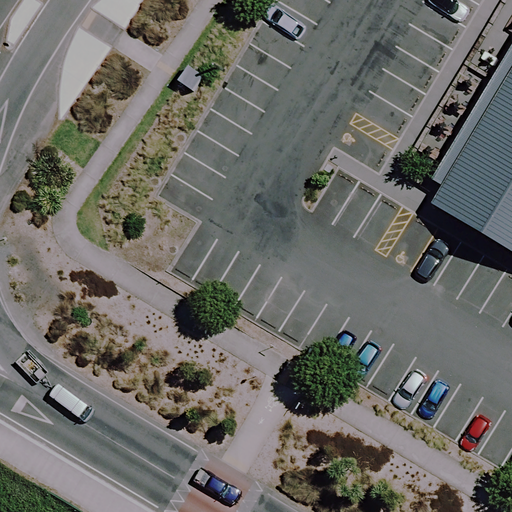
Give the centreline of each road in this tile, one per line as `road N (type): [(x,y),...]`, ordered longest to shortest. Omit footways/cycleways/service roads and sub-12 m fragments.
road 1 (tertiary): [(0,368),(237,511)]
road 2 (tertiary): [(52,0),(33,105),(0,162)]
